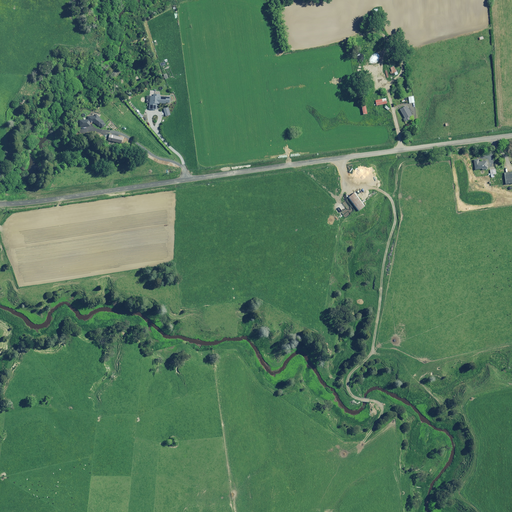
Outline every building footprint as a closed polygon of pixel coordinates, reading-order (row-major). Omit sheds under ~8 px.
[(159,95),(153,94),(153,96),(147,96),(146,102),(149,103),(149,109),(158,110),(158,103),(166,104),(166,103),(169,103),(170,97),(159,96),(159,95)] [(411,115),(406,106),(400,110),(406,121),(410,118),(409,116),(411,115)] [(103,122),(104,121),(99,117),(96,114),(94,116),(88,116),(88,119),(79,120),(80,126),(90,126),(90,123),(92,123),(93,122),(95,124),(95,123),(99,127),(99,126),(102,128),(106,124),(103,122)] [(123,138),(109,135),(108,140),(121,143),(123,138)] [(479,162),(478,159),(473,160),(475,170),(482,169),(482,170),(488,169),(486,161),(479,162)] [(365,206),(354,192),(349,197),(359,210),(365,206)]
